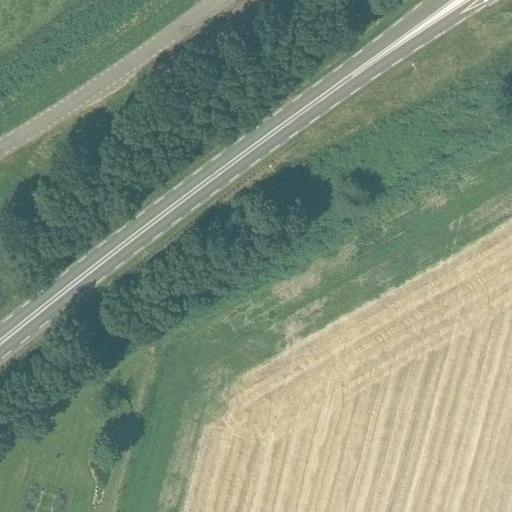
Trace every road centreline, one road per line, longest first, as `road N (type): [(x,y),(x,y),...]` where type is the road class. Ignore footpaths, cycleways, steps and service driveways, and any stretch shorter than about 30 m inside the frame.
road 1 (primary): [(0,353),(377,57)]
road 2 (unclassified): [(0,152),(56,123),(228,0)]
road 3 (primary): [(377,57),(484,0)]
